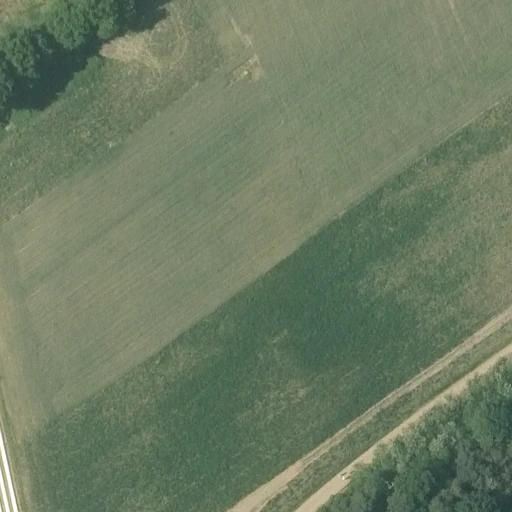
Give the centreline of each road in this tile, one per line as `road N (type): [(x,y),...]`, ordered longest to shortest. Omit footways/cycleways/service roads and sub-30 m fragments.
road 1 (track): [(511,381),(331,511)]
road 2 (track): [(98,0),(0,81)]
